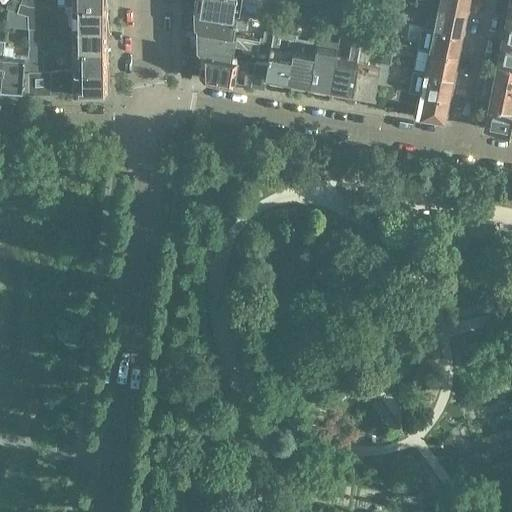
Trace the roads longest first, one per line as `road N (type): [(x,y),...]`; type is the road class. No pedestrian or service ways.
road 1 (residential): [(101,511),(150,112)]
road 2 (residential): [(462,148),(199,102),(150,112)]
road 3 (residential): [(150,112),(103,121),(0,119)]
road 4 (residential): [(462,148),(490,0)]
